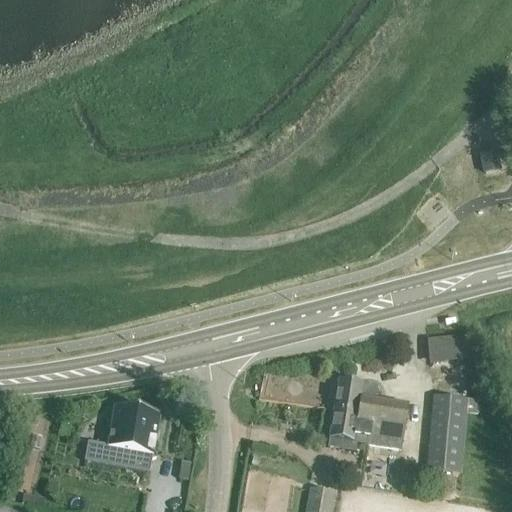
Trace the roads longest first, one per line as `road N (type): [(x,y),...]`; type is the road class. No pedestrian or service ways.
road 1 (primary): [(204,353),(511,274)]
road 2 (track): [(0,210),(228,246)]
road 3 (primary): [(204,353),(0,387)]
road 4 (track): [(228,246),(287,242),(401,190)]
road 5 (tertiary): [(216,511),(221,431),(204,353)]
road 6 (track): [(401,190),(462,143),(511,118)]
